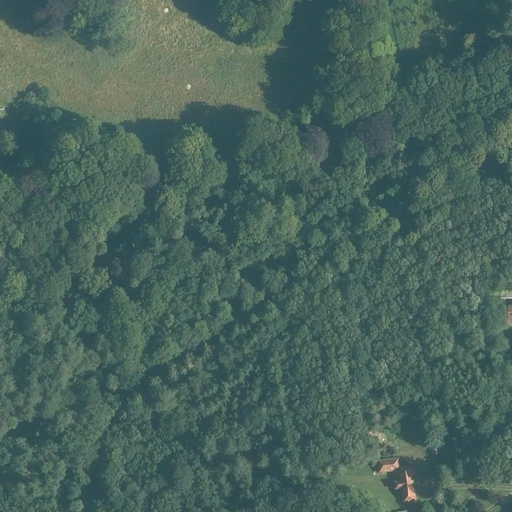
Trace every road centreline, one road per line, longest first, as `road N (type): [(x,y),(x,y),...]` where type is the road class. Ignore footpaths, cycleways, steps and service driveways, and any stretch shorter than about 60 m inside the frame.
road 1 (track): [(350,0),(349,123),(274,201),(208,246),(182,251),(121,297),(62,358),(26,419),(33,511)]
road 2 (tertiary): [(86,511),(94,450),(134,390),(511,130)]
